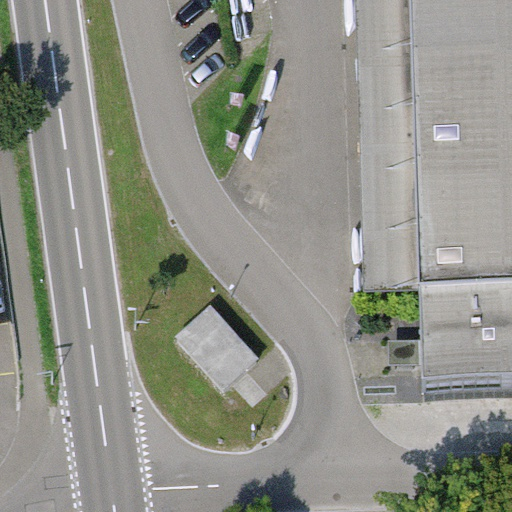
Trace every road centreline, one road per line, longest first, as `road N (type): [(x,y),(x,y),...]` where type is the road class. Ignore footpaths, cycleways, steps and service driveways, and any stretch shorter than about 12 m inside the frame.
road 1 (residential): [(336,481),(323,364),(202,198),(155,80),(143,0)]
road 2 (secondary): [(115,503),(48,0)]
road 3 (residential): [(336,481),(152,491),(115,503)]
road 4 (residential): [(511,475),(336,481)]
